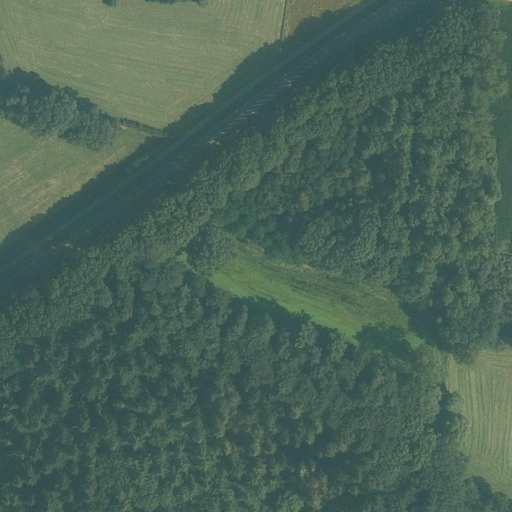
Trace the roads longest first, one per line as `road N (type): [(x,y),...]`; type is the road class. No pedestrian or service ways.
road 1 (unclassified): [(0,324),(388,45),(465,0)]
road 2 (secondary): [(0,292),(410,0)]
